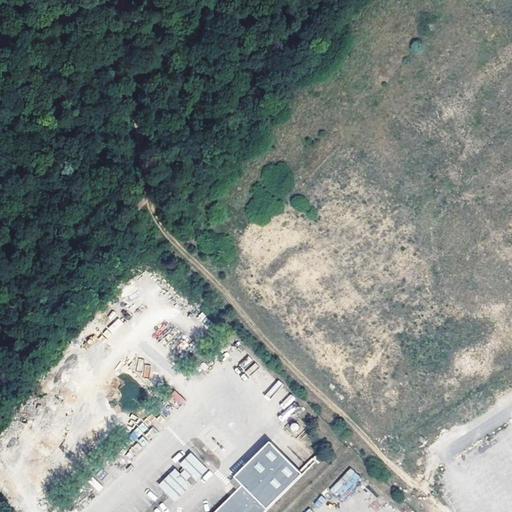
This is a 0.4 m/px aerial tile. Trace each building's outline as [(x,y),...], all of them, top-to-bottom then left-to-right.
[(113,333),(124,323),(118,318),(107,327),(113,333)] [(254,355),(241,365),(248,374),(245,376),(253,387),(262,380),(273,393),(266,399),(275,411),(289,401),(254,355)] [(174,390),(167,399),(178,409),(186,400),(174,390)] [(125,453),(129,459),(159,433),(152,426),(148,429),(136,415),(129,420),(136,429),(129,435),(137,443),(125,453)] [(264,511),(303,473),(262,432),(226,468),(234,476),(238,480),(227,491),(222,487),(196,511),(264,511)] [(174,502),(201,478),(205,482),(213,475),(191,451),(184,457),(179,452),(171,460),(177,466),(158,484),(174,502)] [(350,468),(329,489),(340,499),(361,478),(350,468)] [(234,476),(222,487),(227,491),(238,480),(234,476)] [(88,481),(98,491),(102,487),(93,477),(88,481)]
